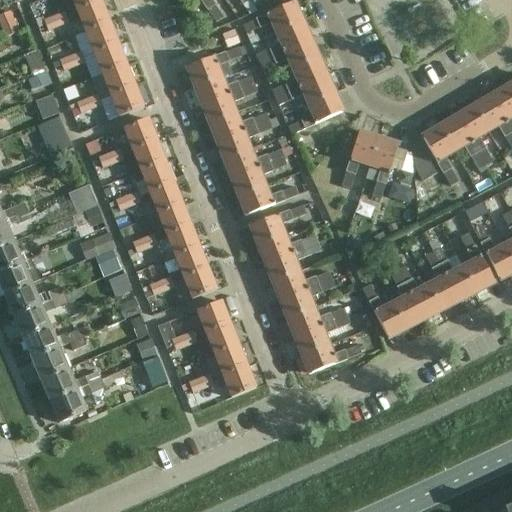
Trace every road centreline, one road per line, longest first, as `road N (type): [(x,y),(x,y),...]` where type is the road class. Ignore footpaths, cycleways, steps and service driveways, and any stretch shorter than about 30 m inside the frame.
road 1 (residential): [(125,0),(296,416)]
road 2 (residential): [(511,52),(399,113),(376,106),(360,88),(321,0)]
road 3 (residential): [(296,416),(511,306)]
road 4 (residential): [(102,511),(296,416)]
road 5 (secondary): [(388,511),(511,454)]
